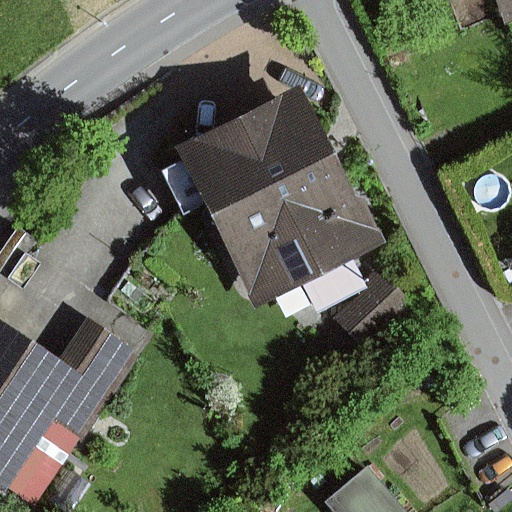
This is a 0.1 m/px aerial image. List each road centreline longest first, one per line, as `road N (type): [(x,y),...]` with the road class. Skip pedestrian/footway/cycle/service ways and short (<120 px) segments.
road 1 (residential): [(317,0),(511,403)]
road 2 (tertiary): [(0,144),(99,63),(199,0)]
